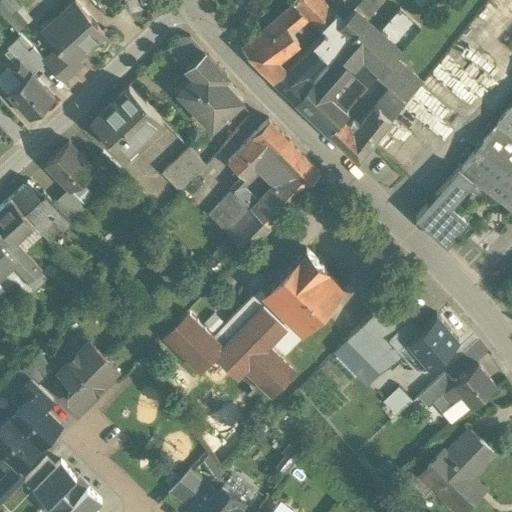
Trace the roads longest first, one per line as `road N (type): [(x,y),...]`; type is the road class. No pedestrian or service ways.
road 1 (residential): [(511,349),(185,3)]
road 2 (residential): [(185,3),(0,180)]
road 3 (residential): [(142,511),(68,438),(82,423)]
